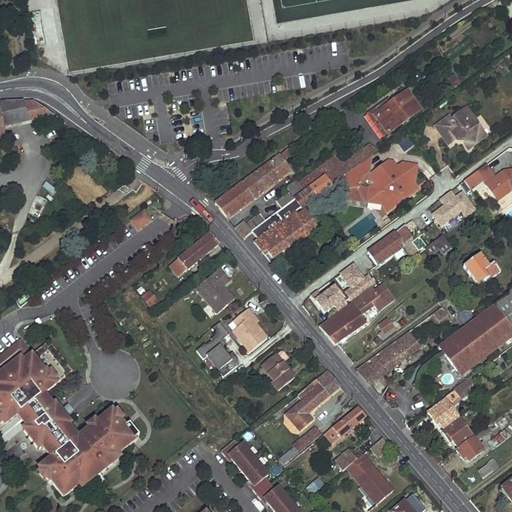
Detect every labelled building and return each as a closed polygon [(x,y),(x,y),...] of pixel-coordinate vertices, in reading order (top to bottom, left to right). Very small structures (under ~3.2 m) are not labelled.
[(368,115),(385,137),(421,111),(403,89),(368,115)] [(0,103),(0,114),(3,126),(51,116),(33,103),(0,103)] [(434,126),(449,145),(458,139),(461,139),(463,143),(471,142),(474,146),(485,137),(486,134),(466,107),(457,115),(459,118),(453,121),(449,116),(434,126)] [(377,151),(369,145),(361,151),(367,159),(372,155),(377,151)] [(277,158),(282,164),(293,155),(289,149),(277,158)] [(367,159),(361,151),(356,155),(343,164),(329,175),(334,182),(339,179),(355,167),(367,159)] [(367,159),(355,167),(359,174),(355,177),(359,183),(367,178),(372,155),(367,159)] [(343,164),(336,156),(298,184),(305,193),(309,190),(326,177),(332,184),(334,182),(329,175),(343,164)] [(214,204),(227,219),(280,180),(281,178),(289,172),(282,164),(277,158),(214,204)] [(371,188),(370,201),(382,204),(389,212),(407,199),(403,193),(415,185),(417,168),(403,166),(398,170),(394,164),(375,162),(372,180),(378,184),(371,188)] [(496,177),(487,165),(465,181),(471,190),(483,181),(495,199),(510,187),(511,187),(511,170),(504,172),(496,177)] [(355,167),(339,179),(348,192),(351,190),(356,190),(357,185),(359,183),(355,177),(359,174),(355,167)] [(326,177),(309,190),(317,200),(334,187),(332,184),(326,177)] [(276,203),(281,210),(305,193),(298,184),(296,182),(288,188),(291,192),(276,203)] [(42,189),(52,197),(56,192),(46,184),(42,189)] [(415,185),(403,193),(407,199),(418,190),(415,185)] [(511,187),(510,187),(495,199),(496,201),(510,191),(511,190),(511,187)] [(351,190),(348,192),(347,199),(370,201),(371,188),(356,190),(351,190)] [(254,242),(264,254),(267,251),(274,259),(297,243),(299,245),(319,231),(306,213),(299,217),(297,214),(303,209),(305,210),(317,200),(309,190),(305,193),(281,210),(265,223),(253,232),(252,233),(258,240),(254,242)] [(413,222),(417,228),(429,218),(435,225),(445,218),(435,205),(413,222)] [(150,220),(144,212),(131,221),(138,230),(150,220)] [(246,224),(253,232),(265,223),(259,215),(246,224)] [(417,228),(423,235),(435,225),(429,218),(417,228)] [(235,229),(244,239),(252,233),(243,223),(242,223),(238,226),(235,229)] [(369,255),(377,267),(386,261),(398,252),(403,249),(403,246),(412,239),(403,228),(395,234),(396,235),(369,255)] [(497,236),(502,242),(509,237),(504,231),(497,236)] [(219,244),(210,234),(169,268),(178,278),(219,244)] [(442,237),(421,252),(429,262),(449,248),(442,237)] [(386,261),(392,268),(403,259),(398,252),(386,261)] [(463,268),(477,287),(487,279),(488,280),(500,271),(493,262),(489,266),(480,255),(463,268)] [(230,281),(220,270),(196,290),(217,315),(234,300),(225,288),(223,290),(222,288),(224,286),(230,281)] [(346,294),(352,302),(374,285),(369,277),(346,294)] [(492,285),(488,280),(487,279),(477,287),(482,293),(492,285)] [(331,283),(305,299),(319,321),(345,305),(331,283)] [(320,327),(326,335),(344,322),(354,333),(367,324),(362,317),(358,311),(365,306),(366,307),(372,303),(375,308),(378,312),(394,301),(383,286),(378,290),(375,286),(320,327)] [(140,296),(149,308),(159,301),(149,289),(140,296)] [(511,290),(450,338),(447,340),(438,347),(458,373),(511,331),(511,290)] [(433,314),(438,321),(447,314),(449,317),(462,307),(455,298),(433,314)] [(358,311),(362,317),(375,308),(372,303),(366,307),(365,306),(358,311)] [(233,332),(249,352),(266,338),(255,324),(250,318),(253,316),(248,310),(234,321),(238,327),(233,332)] [(407,333),(419,349),(445,330),(442,326),(438,321),(433,314),(407,333)] [(438,321),(442,326),(451,320),(449,317),(447,314),(438,321)] [(379,327),(384,335),(394,328),(389,320),(380,325),(379,327)] [(326,335),(335,346),(354,333),(344,322),(326,335)] [(220,342),(230,335),(222,326),(193,348),(207,366),(212,362),(223,376),(238,365),(220,342)] [(511,338),(511,331),(458,373),(461,377),(511,338)] [(356,371),(369,387),(419,349),(407,333),(356,371)] [(43,399),(71,375),(47,346),(30,360),(22,367),(19,364),(27,357),(19,346),(0,361),(0,434),(17,420),(27,432),(43,451),(53,463),(40,473),(43,476),(49,483),(51,486),(52,485),(66,501),(81,489),(82,490),(88,484),(90,487),(116,466),(114,463),(120,458),(119,457),(134,444),(133,444),(140,438),(130,426),(126,429),(121,423),(114,416),(112,413),(97,426),(90,432),(78,441),(69,430),(71,428),(66,422),(60,415),(55,408),(53,411),(43,399)] [(281,351),(276,355),(282,362),(288,357),(283,351),(281,351)] [(276,355),(262,366),(274,381),(271,383),(277,392),(295,378),(282,362),(276,355)] [(30,360),(27,357),(19,364),(22,367),(30,360)] [(327,371),(297,395),(303,401),(287,415),(299,430),(311,420),(307,414),(340,386),(327,371)] [(458,419),(449,408),(460,400),(461,401),(471,394),(473,385),(468,379),(453,390),(454,391),(443,399),(445,402),(429,414),(437,426),(439,424),(444,430),(458,419)] [(68,408),(60,415),(66,422),(74,415),(68,408)] [(332,428),(319,439),(328,448),(366,417),(358,408),(334,429),(332,428)] [(474,409),(470,412),(474,417),(478,414),(474,409)] [(123,421),(117,414),(114,416),(121,423),(123,421)] [(443,434),(450,443),(452,442),(457,448),(472,437),(460,422),(443,434)] [(95,424),(88,430),(90,432),(97,426),(95,424)] [(316,427),(295,444),(300,451),(321,434),(316,427)] [(511,436),(511,431),(509,427),(499,434),(490,442),(495,449),(505,442),(511,436)] [(457,453),(463,461),(465,459),(469,463),(483,452),(477,444),(490,434),(487,430),(457,453)] [(27,432),(23,435),(40,454),(43,451),(27,432)] [(370,448),(378,456),(390,446),(383,437),(370,448)] [(239,447),(234,441),(220,452),(229,463),(231,461),(240,471),(254,460),(242,445),(239,447)] [(300,451),(295,444),(289,448),(290,449),(295,455),(300,451)] [(283,465),(295,455),(290,449),(278,459),(283,465)] [(335,461),(343,471),(348,467),(357,459),(349,450),(335,461)] [(348,467),(357,478),(373,465),(364,454),(357,459),(348,467)] [(254,460),(240,471),(249,482),(251,481),(253,483),(249,487),(257,497),(270,485),(265,479),(268,477),(254,460)] [(478,472),(482,478),(493,471),(489,464),(478,472)] [(373,465),(357,478),(378,504),(394,490),(373,465)] [(49,483),(43,476),(40,478),(46,485),(49,483)] [(318,478),(307,487),(313,494),(324,485),(318,478)] [(511,481),(502,489),(511,501),(511,481)] [(270,485),(257,497),(265,506),(267,504),(273,511),(277,511),(290,502),(278,489),(275,491),(270,485)] [(412,511),(404,501),(390,511),(412,511)] [(297,511),(290,502),(277,511),(297,511)]
